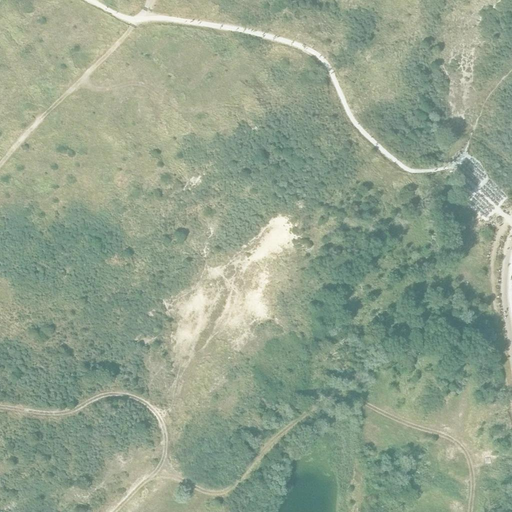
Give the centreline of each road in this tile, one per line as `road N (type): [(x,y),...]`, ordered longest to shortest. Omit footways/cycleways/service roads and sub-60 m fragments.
road 1 (track): [(470,511),(477,478),(455,440),(335,398),(305,414),(235,483),(214,488),(160,469),(121,504)]
road 2 (track): [(0,407),(64,413),(108,393),(128,395),(160,422),(160,469)]
road 3 (unknown): [(511,404),(488,283),(511,208)]
road 4 (track): [(0,165),(133,21)]
road 5 (track): [(160,422),(189,360),(225,315),(242,259)]
